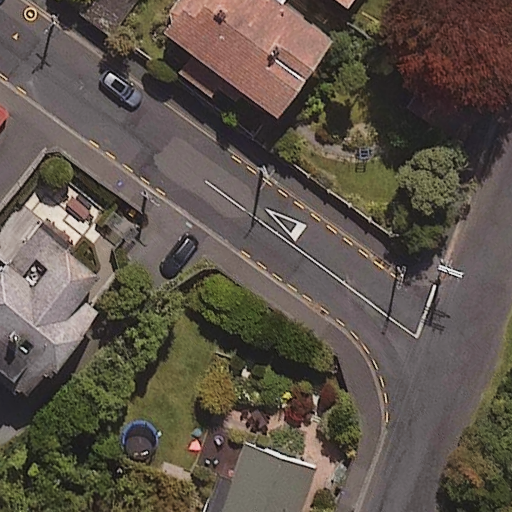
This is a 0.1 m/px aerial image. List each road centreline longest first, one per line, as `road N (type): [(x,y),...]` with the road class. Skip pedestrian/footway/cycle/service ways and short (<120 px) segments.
road 1 (residential): [(451,362),(0,30)]
road 2 (residential): [(451,362),(511,193)]
road 3 (residential): [(397,511),(451,362)]
